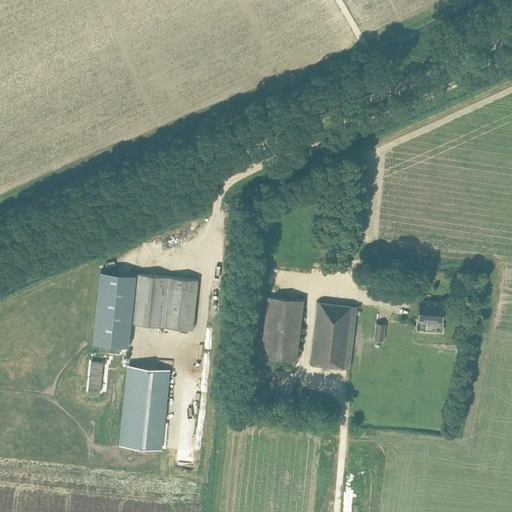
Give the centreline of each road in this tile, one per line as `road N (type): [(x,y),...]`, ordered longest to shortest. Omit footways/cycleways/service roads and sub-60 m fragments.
road 1 (tertiary): [(235,161),(511,43)]
road 2 (unclassified): [(235,161),(271,166),(311,155),(511,61)]
road 3 (tertiary): [(0,262),(235,161)]
